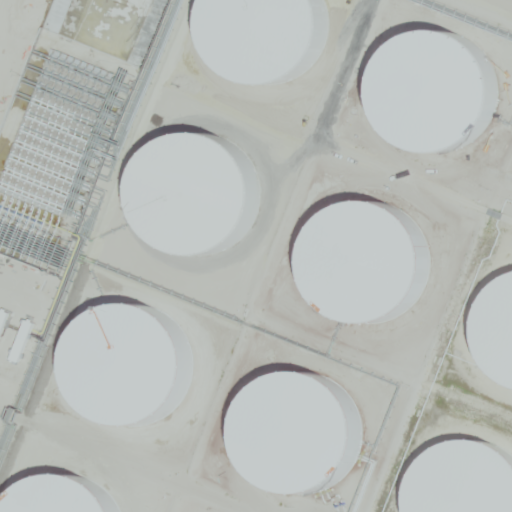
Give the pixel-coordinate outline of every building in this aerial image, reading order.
[(325,35),(296,22),(287,42),(316,55),(325,35)] [(255,142),(286,152),(314,66),(283,56),(255,142)] [(473,141),(482,112),(361,71),(351,100),(473,141)] [(445,234),(456,202),(319,158),(311,183),(358,198),(352,218),(387,229),(391,217),(445,234)] [(374,251),(382,234),(362,225),(354,241),(374,251)] [(394,339),(401,318),(397,317),(400,309),(405,311),(414,288),(421,290),(434,254),(390,238),(365,306),(381,312),(374,331),(394,339)] [(511,276),(500,284),(486,300),(479,320),(479,341),(486,361),(499,378),(511,385),(511,276)] [(164,328),(215,347),(227,316),(176,296),(164,328)] [(277,349),(265,318),(230,332),(243,363),(277,349)] [(127,357),(115,326),(80,340),(92,370),(127,357)] [(328,370),(318,339),(282,351),(293,382),(328,370)] [(156,348),(144,379),(195,398),(207,367),(156,348)] [(340,352),(329,384),(381,402),(392,371),(340,352)] [(221,428),(255,413),(242,383),(208,398),(221,428)] [(348,446),(360,416),(322,400),(310,430),(348,446)] [(261,426),(226,439),(238,470),(273,457),(261,426)] [(511,511),(406,511),(405,507),(407,487),(415,468),(429,452),(447,442),(468,438),(488,441),(507,451),(511,456),(511,511)] [(321,466),(286,482),(297,505),(332,489),(321,466)]
